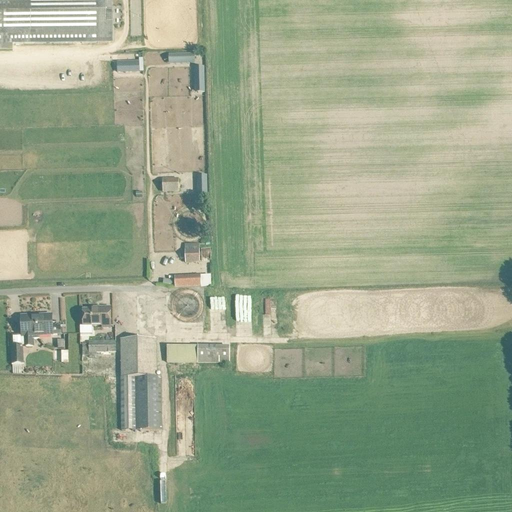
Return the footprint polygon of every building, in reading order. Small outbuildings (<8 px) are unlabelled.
[(0,0),(0,49),(12,49),(12,44),(112,42),(110,0),(0,0)] [(169,54),(169,64),(195,64),(195,54),(169,54)] [(117,62),(118,74),(141,73),(141,61),(117,62)] [(205,67),(195,67),(195,93),(205,93),(205,67)] [(208,176),(198,176),(198,202),(208,201),(208,176)] [(164,192),(179,192),(178,180),(163,180),(164,192)] [(199,244),(185,245),(186,263),(188,263),(188,262),(200,261),(199,244)] [(103,310),(83,310),(83,326),(111,326),(111,308),(103,308),(103,310)] [(22,317),(22,327),(22,337),(24,337),(24,340),(26,340),(26,347),(33,346),(33,339),(39,339),(39,337),(52,336),(52,315),(22,317)] [(238,336),(254,336),(254,323),(238,323),(238,336)] [(121,377),(121,387),(121,430),(161,430),(161,387),(161,377),(156,377),(156,339),(121,340),(122,377),(121,377)] [(89,345),(83,344),(83,356),(90,356),(90,358),(96,358),(97,353),(116,352),(116,342),(89,342),(89,345)] [(22,364),(21,345),(13,346),(14,374),(22,374),(21,364),(22,364)] [(168,363),(201,363),(202,346),(168,346),(168,363)] [(204,346),(203,363),(234,365),(235,347),(204,346)]
